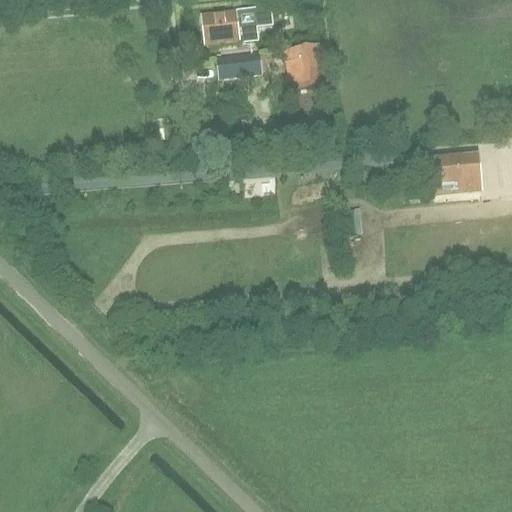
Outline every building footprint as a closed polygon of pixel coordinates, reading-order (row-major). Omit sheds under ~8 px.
[(200,18),(204,51),(240,46),(256,45),(254,30),(271,28),(270,11),(252,13),(235,15),(235,14),(231,14),(219,16),(200,18)] [(331,89),(330,79),(325,48),(285,54),(287,68),(291,67),(293,79),(287,80),(289,95),(331,89)] [(218,85),(262,79),(259,57),(216,62),(218,85)] [(436,197),(479,194),(477,162),(433,165),(436,197)] [(322,191),(342,189),(341,176),(321,178),(322,191)]
